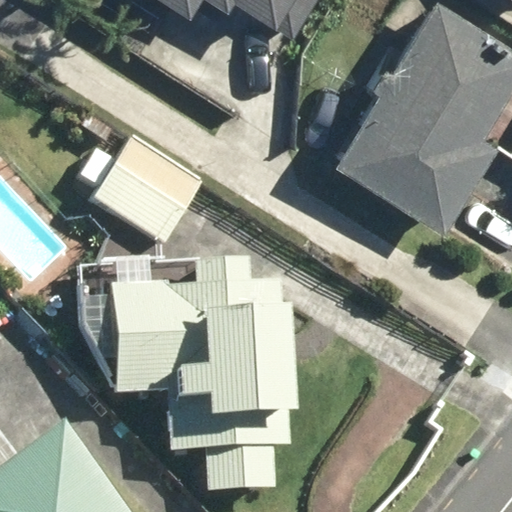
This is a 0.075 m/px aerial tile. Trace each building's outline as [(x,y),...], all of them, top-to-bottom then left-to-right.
[(242,0),(297,34),(318,0),(242,0)] [(511,35),(453,0),(433,0),(339,154),(450,222),(502,137),(487,128),(511,87),(511,35)] [(203,189),(135,139),(94,200),(164,246),(203,189)] [(304,409),(296,298),(283,299),(281,274),(257,276),(255,250),(109,260),(118,396),(172,393),(176,454),(210,452),(214,496),(282,491),(279,444),(294,443),(292,409),(304,409)] [(0,511),(136,511),(64,416),(20,448),(4,426),(0,428),(0,511)]
